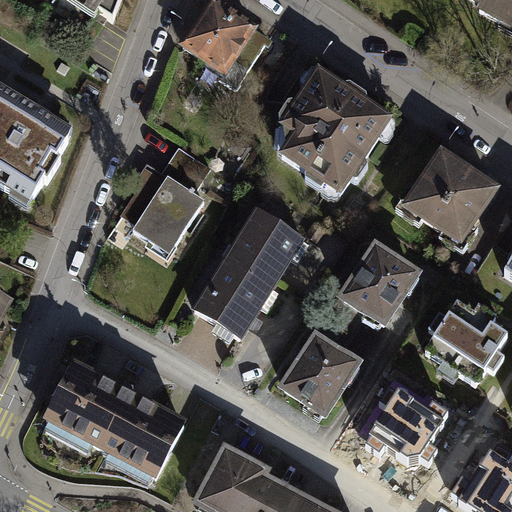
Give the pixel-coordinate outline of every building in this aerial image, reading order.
[(68,0),(109,27),(118,0),(68,0)] [(511,0),(452,0),(511,32),(511,0)] [(249,32),(208,4),(178,48),(218,75),(215,80),(231,90),(260,47),(246,37),(249,32)] [(340,93),(315,76),(292,108),(286,104),(274,123),(280,127),(278,129),(292,138),(278,158),(304,176),(300,182),(317,194),(321,188),(336,197),(346,183),(353,187),(366,169),(359,164),(386,124),(360,107),(364,101),(343,87),(340,93)] [(0,192),(24,207),(68,136),(0,95),(0,192)] [(133,194),(118,215),(134,226),(129,234),(150,248),(153,242),(168,252),(200,205),(189,198),(207,172),(180,153),(162,180),(163,181),(156,190),(136,177),(127,190),(133,194)] [(492,194),(437,158),(402,210),(456,247),(492,194)] [(297,244),(254,217),(192,313),(234,341),(297,244)] [(372,253),(340,301),(361,315),(380,327),(412,280),(372,253)] [(511,258),(500,277),(511,284),(511,258)] [(322,319),(347,336),(361,315),(340,301),(336,298),(322,319)] [(432,340),(421,356),(472,389),(483,373),(490,377),(500,362),(493,357),(504,340),(486,329),(491,322),(475,311),(470,318),(453,308),(443,323),(435,318),(424,335),(432,340)] [(312,344),(334,357),(347,336),(322,319),(308,341),(312,344)] [(334,357),(312,344),(280,392),(320,418),(352,370),(334,357)] [(177,428),(70,371),(42,422),(149,479),(177,428)] [(427,419),(397,400),(365,451),(379,460),(385,451),(406,465),(419,463),(428,469),(435,458),(425,452),(446,420),(432,411),(427,419)] [(511,460),(511,458),(495,448),(470,487),(461,481),(450,497),(473,511),(511,511),(511,469),(508,467),(511,460)] [(260,476),(222,456),(195,507),(203,511),(314,511),(257,482),(260,476)]
